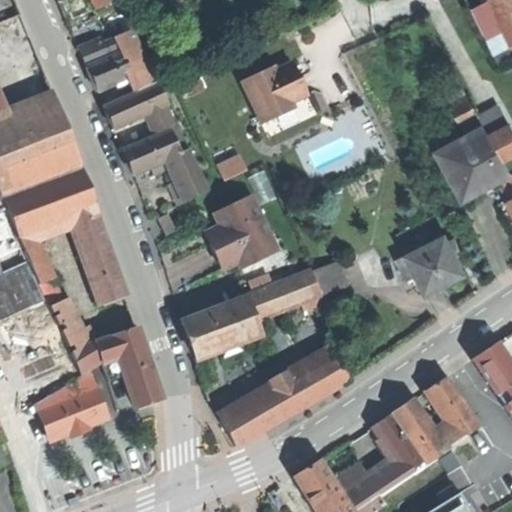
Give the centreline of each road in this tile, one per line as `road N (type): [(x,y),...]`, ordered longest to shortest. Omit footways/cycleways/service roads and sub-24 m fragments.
road 1 (residential): [(27,0),(169,359),(182,495)]
road 2 (tertiary): [(511,302),(306,440),(182,495)]
